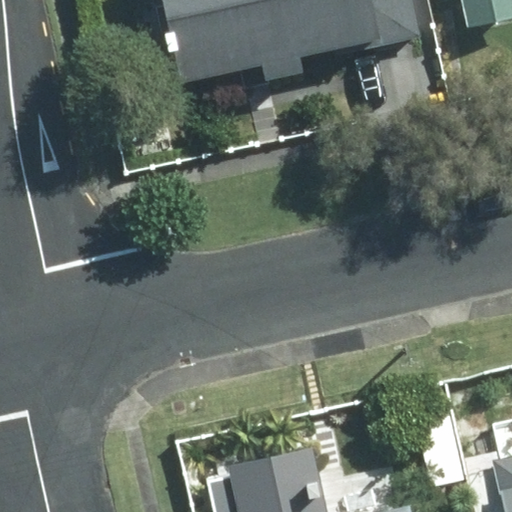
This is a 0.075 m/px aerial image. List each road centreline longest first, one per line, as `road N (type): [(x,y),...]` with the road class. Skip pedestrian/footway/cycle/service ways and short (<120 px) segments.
road 1 (residential): [(511,229),(35,333)]
road 2 (residential): [(35,333),(22,82),(8,0)]
road 3 (residential): [(57,511),(35,333)]
